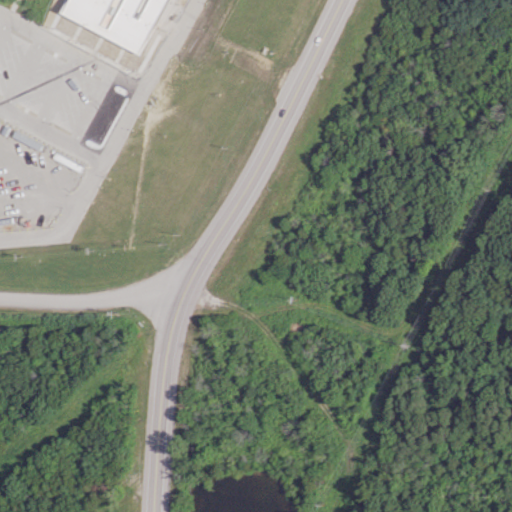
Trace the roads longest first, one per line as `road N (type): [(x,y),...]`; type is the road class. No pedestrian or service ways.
road 1 (primary): [(184,292),(266,151),(339,0)]
road 2 (residential): [(0,300),(184,292)]
road 3 (primary): [(157,473),(168,341),(184,292)]
